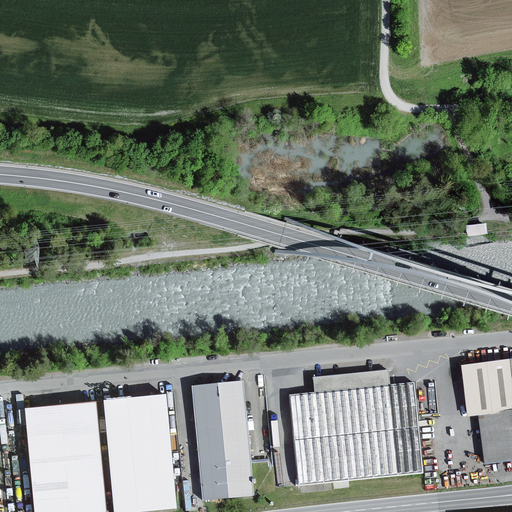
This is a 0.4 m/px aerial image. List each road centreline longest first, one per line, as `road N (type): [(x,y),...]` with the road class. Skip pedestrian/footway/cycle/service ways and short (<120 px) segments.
road 1 (primary): [(511,302),(230,217),(0,174)]
road 2 (unclassified): [(511,339),(0,385)]
road 3 (track): [(384,0),(384,80),(394,103),(511,107)]
road 4 (track): [(450,109),(494,221)]
